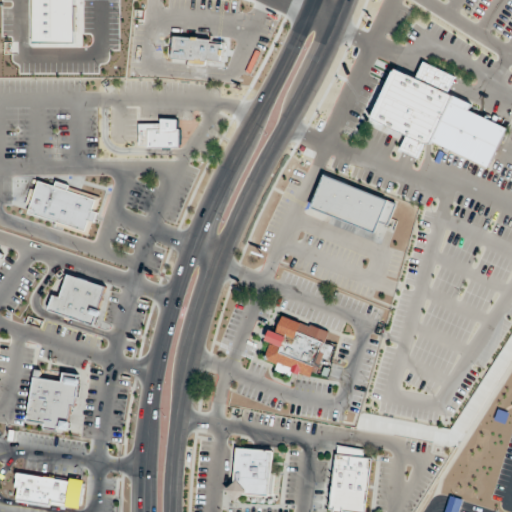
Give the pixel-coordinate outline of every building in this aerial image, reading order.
[(23,0),(67,0),(67,48),(22,47),(23,0)] [(508,127),(490,166),(433,140),(432,143),(424,143),(417,157),(400,149),(407,135),(373,119),(374,115),(373,115),(394,70),(395,70),(397,67),(417,77),(424,61),(456,75),(449,92),(473,103),(470,109),(508,127)] [(180,119),(159,119),(159,124),(138,124),(138,147),(180,147),(180,119)] [(375,234),(311,208),(324,174),(397,204),(388,226),(379,223),(375,234)] [(88,236),(55,226),(56,223),(28,214),(31,205),(25,204),(30,188),(35,190),(37,184),(32,183),(33,179),(55,186),(56,181),(70,185),(69,187),(101,197),(97,211),(99,212),(95,224),(92,223),(88,236)] [(106,287),(67,274),(60,297),(53,295),(47,311),(94,327),(98,317),(100,318),(103,311),(98,310),(106,287)] [(263,361),(323,381),(336,345),(332,344),(335,334),(284,316),(279,331),(270,328),(266,339),(270,340),(263,361)] [(34,368),(77,376),(68,431),(25,423),(34,368)] [(328,509),(350,511),(365,511),(372,460),(365,458),(366,449),(336,446),(328,509)] [(274,451),(236,447),(230,496),(277,501),(280,475),(271,473),(274,451)] [(85,483),(80,511),(13,500),(18,472),(85,483)] [(462,500),(459,510),(458,511),(444,511),(446,508),(450,496),(462,500)]
